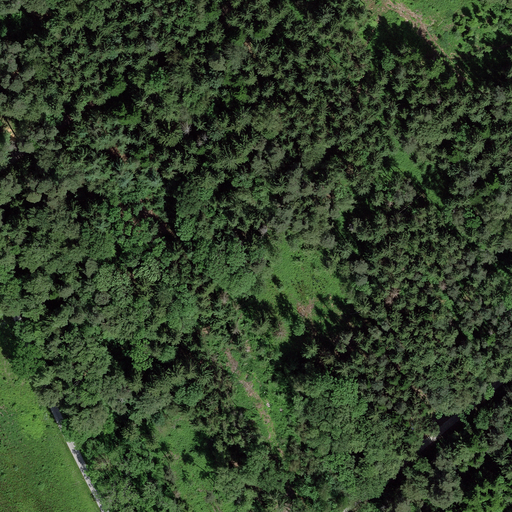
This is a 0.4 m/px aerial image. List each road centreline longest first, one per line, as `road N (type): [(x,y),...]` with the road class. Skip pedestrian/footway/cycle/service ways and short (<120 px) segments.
road 1 (track): [(0,163),(235,0)]
road 2 (track): [(105,511),(46,393),(0,264)]
road 3 (track): [(511,372),(340,511)]
